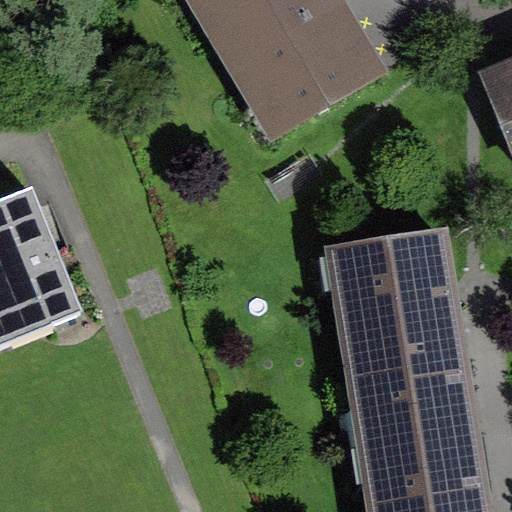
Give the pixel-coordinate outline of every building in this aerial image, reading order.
[(196,0),(278,136),(376,78),(329,0),(196,0)] [(511,73),(486,84),(511,146),(511,73)] [(40,210),(0,224),(0,377),(91,343),(40,210)] [(333,255),(364,449),(470,433),(439,238),(333,255)] [(364,449),(373,511),(482,511),(470,433),(364,449)]
